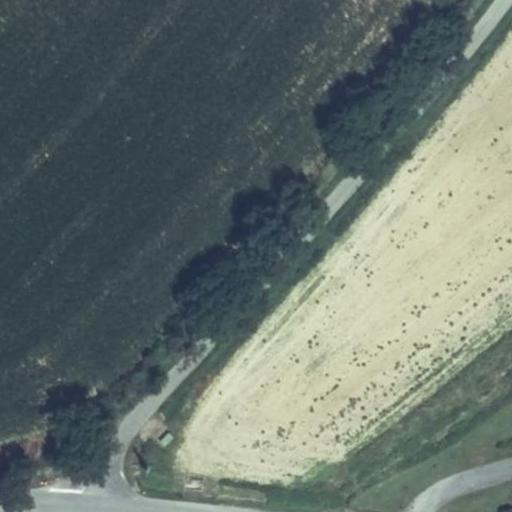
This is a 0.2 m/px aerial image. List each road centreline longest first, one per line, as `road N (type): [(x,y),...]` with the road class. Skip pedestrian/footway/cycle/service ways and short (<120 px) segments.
road 1 (unclassified): [(61,504),(407,117),(497,0)]
road 2 (unknown): [(387,511),(511,454)]
